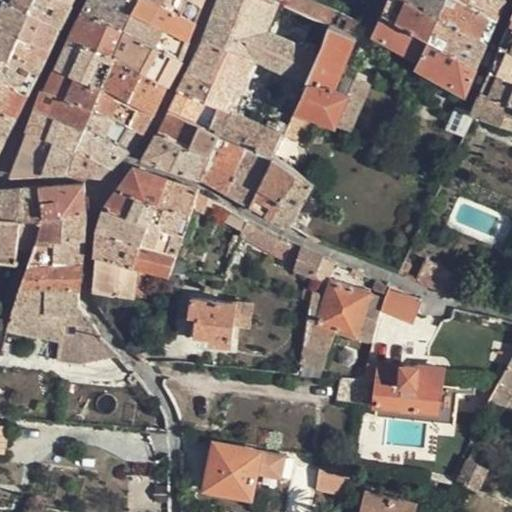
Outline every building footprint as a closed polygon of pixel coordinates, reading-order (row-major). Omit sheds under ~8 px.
[(14,0),(0,0),(0,20),(22,33),(33,10),(14,0)] [(14,0),(33,10),(37,0),(14,0)] [(62,26),(73,1),(70,0),(37,0),(33,10),(62,26)] [(90,0),(86,10),(127,29),(130,22),(135,9),(139,1),(136,0),(90,0)] [(190,39),(197,20),(158,0),(140,0),(139,1),(135,9),(190,39)] [(158,0),(197,20),(203,3),(196,0),(158,0)] [(274,0),(220,0),(206,38),(256,60),(267,31),(275,14),(279,2),(276,1),(274,0)] [(361,28),(363,23),(311,0),(276,0),(276,1),(279,2),(331,24),(357,36),(361,28)] [(414,0),(389,0),(385,11),(432,38),(441,15),(414,0)] [(414,0),(441,15),(447,0),(414,0)] [(489,41),(499,18),(468,0),(447,0),(441,15),(489,41)] [(468,0),(499,18),(506,0),(468,0)] [(279,2),(275,14),(291,20),(283,38),(319,55),(324,43),(331,24),(279,2)] [(183,57),(190,39),(135,9),(130,22),(127,29),(183,57)] [(50,50),(62,26),(33,10),(22,33),(50,50)] [(86,10),(72,37),(116,55),(118,53),(127,29),(86,10)] [(385,11),(374,35),(374,37),(420,62),(432,38),(385,11)] [(479,65),(489,41),(441,15),(432,38),(479,65)] [(0,20),(0,50),(11,56),(22,33),(0,20)] [(319,55),(308,83),(293,115),(303,119),(304,116),(306,111),(322,118),(337,124),(356,77),(343,72),(352,49),(357,36),(331,24),(324,43),(319,55)] [(170,83),(183,57),(127,29),(118,53),(170,83)] [(256,60),(308,83),(319,55),(283,38),(267,31),(256,60)] [(40,71),(50,50),(22,33),(11,56),(40,71)] [(72,37),(59,67),(104,86),(105,84),(116,55),(72,37)] [(206,38),(194,61),(221,72),(207,101),(219,106),(232,110),(241,92),(256,60),(206,38)] [(467,93),(479,65),(432,38),(420,62),(418,65),(434,74),(458,88),(467,93)] [(511,47),(504,43),(493,70),(511,76),(511,47)] [(29,93),(40,71),(11,56),(0,50),(0,77),(0,78),(29,93)] [(155,112),(170,83),(118,53),(116,55),(105,84),(155,112)] [(181,90),(207,101),(221,72),(194,61),(181,90)] [(59,67),(49,88),(95,106),(104,86),(59,67)] [(511,76),(493,70),(484,92),(511,101),(511,76)] [(356,77),(337,124),(351,130),(370,83),(356,77)] [(0,104),(19,114),(29,93),(0,78),(0,104)] [(143,132),(155,112),(105,84),(104,86),(95,106),(143,132)] [(46,86),(28,132),(58,143),(77,150),(87,126),(95,106),(49,88),(46,86)] [(181,90),(171,112),(201,125),(211,129),(219,106),(207,101),(181,90)] [(232,110),(246,115),(253,98),(241,92),(232,110)] [(511,101),(484,92),(475,113),(475,116),(511,127),(511,101)] [(0,133),(7,137),(19,114),(0,104),(0,133)] [(130,150),(143,132),(95,106),(87,126),(130,150)] [(246,115),(232,110),(219,106),(211,129),(221,133),(247,145),(276,157),(286,133),(246,115)] [(475,113),(461,107),(457,106),(447,129),(465,137),(475,116),(475,113)] [(171,112),(160,132),(184,142),(192,146),(201,125),(171,112)] [(203,177),(204,177),(221,133),(211,129),(201,125),(192,146),(184,142),(174,167),(203,177)] [(103,175),(130,150),(87,126),(77,150),(67,172),(103,175)] [(13,174),(46,172),(58,143),(28,132),(16,165),(13,174)] [(146,157),(174,167),(184,142),(160,132),(146,157)] [(228,190),(247,145),(221,133),(204,177),(228,190)] [(46,172),(67,172),(77,150),(58,143),(46,172)] [(228,190),(253,205),(275,159),(276,157),(247,145),(228,190)] [(274,217),(299,172),(276,157),(275,159),(253,205),(274,217)] [(136,168),(121,189),(160,205),(169,178),(136,168)] [(442,186),(447,174),(435,169),(430,180),(442,186)] [(274,217),(292,228),(316,183),(299,172),(274,217)] [(200,188),(169,178),(160,205),(191,216),(194,206),(199,192),(200,188)] [(85,183),(42,187),(46,215),(88,210),(85,183)] [(42,187),(23,188),(23,219),(45,218),(46,215),(42,187)] [(0,190),(0,215),(23,219),(23,188),(0,190)] [(121,189),(107,208),(185,234),(191,216),(160,205),(121,189)] [(211,197),(199,192),(194,206),(205,210),(211,197)] [(248,219),(230,207),(223,222),(243,232),(248,219)] [(107,208),(100,230),(179,254),(185,234),(107,208)] [(86,238),(88,210),(46,215),(45,218),(38,239),(66,239),(86,238)] [(0,258),(30,262),(38,239),(45,218),(23,219),(0,215),(0,258)] [(279,235),(256,223),(250,241),(273,252),(279,235)] [(100,230),(98,255),(151,268),(172,273),(179,254),(100,230)] [(84,263),(86,238),(66,239),(38,239),(30,262),(84,263)] [(325,256),(288,239),(282,261),(296,267),(296,268),(318,277),(325,256)] [(98,255),(95,289),(113,292),(148,297),(151,268),(98,255)] [(333,260),(325,256),(318,277),(317,278),(324,280),(326,280),(327,278),(333,260)] [(454,298),(457,298),(466,277),(427,259),(417,282),(449,297),(454,298)] [(400,273),(407,277),(413,265),(406,261),(400,273)] [(81,289),(84,263),(30,262),(22,287),(47,288),(81,289)] [(378,279),(363,272),(361,279),(375,285),(378,279)] [(388,283),(378,279),(375,285),(374,288),(386,293),(388,283)] [(374,343),(385,298),(332,281),(327,296),(314,292),(311,306),(301,363),(324,370),(337,330),(374,343)] [(47,288),(22,287),(8,330),(10,331),(47,338),(63,341),(67,314),(46,313),(47,288)] [(81,303),(81,289),(47,288),(46,313),(67,314),(83,315),(86,312),(81,303)] [(106,317),(107,318),(113,292),(95,289),(97,300),(106,317)] [(212,337),(233,340),(238,302),(194,298),(192,315),(199,315),(198,336),(212,337)] [(105,341),(102,335),(82,337),(81,350),(79,364),(121,357),(105,341)] [(233,346),(233,340),(212,337),(211,344),(233,346)] [(45,360),(79,364),(81,350),(46,347),(45,360)] [(511,358),(500,381),(511,386),(511,358)] [(403,381),(380,380),(377,404),(443,411),(445,385),(420,383),(421,365),(404,364),(403,381)] [(369,379),(367,379),(343,378),(339,399),(365,403),(369,379)] [(365,403),(377,404),(380,380),(369,379),(365,403)] [(490,400),(492,401),(504,405),(511,390),(511,386),(500,381),(490,400)] [(460,386),(445,385),(443,411),(457,412),(460,386)] [(456,424),(457,412),(443,411),(377,404),(376,416),(456,424)] [(207,488),(253,497),(262,451),(216,442),(207,488)] [(475,487),(479,489),(489,469),(469,459),(459,480),(469,485),(475,487)] [(347,495),(353,474),(321,466),(317,488),(347,495)] [(169,494),(168,479),(160,479),(160,505),(169,504),(169,494)] [(414,511),(416,503),(367,492),(361,511),(414,511)]
